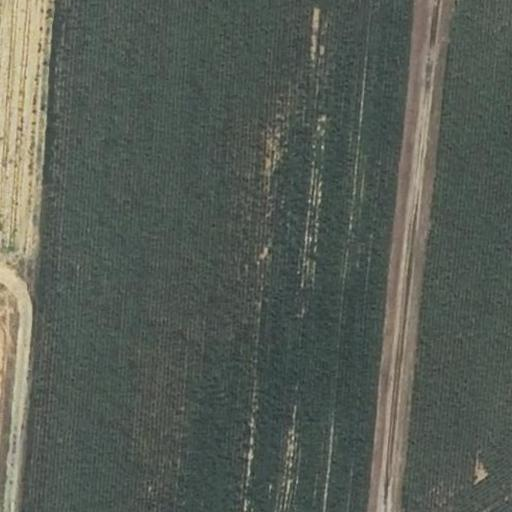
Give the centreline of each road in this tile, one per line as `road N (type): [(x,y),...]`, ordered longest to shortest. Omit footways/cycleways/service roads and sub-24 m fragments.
road 1 (track): [(384,511),(434,0)]
road 2 (track): [(27,279),(49,0)]
road 3 (track): [(9,511),(27,279),(0,272)]
